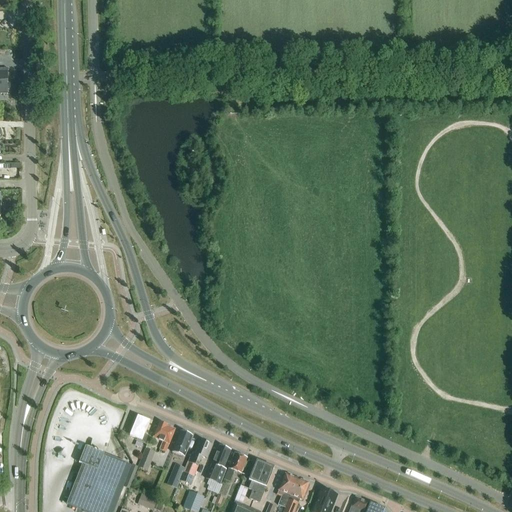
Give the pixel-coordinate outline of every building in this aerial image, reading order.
[(147,443),(150,437),(144,435),(149,422),(137,417),(129,436),(141,441),(147,443)] [(166,452),(175,430),(159,423),(153,438),(162,441),(159,450),(166,452)] [(186,434),(185,434),(180,433),(172,453),(184,458),(192,437),(190,436),(190,435),(186,434)] [(197,466),(201,457),(207,459),(212,446),(211,445),(211,444),(207,442),(205,443),(199,441),(193,456),(190,455),(183,473),(194,477),(198,467),(197,466)] [(83,511),(107,511),(126,464),(103,456),(104,455),(96,452),(95,449),(92,450),(84,447),(78,464),(81,465),(66,505),(83,511)] [(207,480),(220,485),(226,470),(223,469),(231,451),(220,447),(207,480)] [(140,460),(150,464),(155,453),(145,449),(140,460)] [(243,471),(243,469),(247,460),(245,459),(245,457),(241,455),(239,457),(235,455),(224,481),(230,483),(235,472),(241,475),(242,473),(243,471)] [(256,463),(249,481),(251,482),(248,490),(252,491),(249,500),(260,504),(273,470),(256,463)] [(123,487),(129,490),(137,468),(131,465),(123,487)] [(169,478),(179,482),(184,469),(174,465),(169,478)] [(285,508),(297,479),(292,477),(291,476),(288,474),(286,475),(279,491),(285,494),(282,496),(278,505),(285,508)] [(297,479),(285,508),(283,511),(294,511),(300,500),(302,501),(309,484),(307,483),(307,482),(303,481),(302,481),(297,479)] [(336,494),(329,491),(328,493),(321,490),(311,511),(330,511),(337,497),(336,496),(336,494)] [(155,509),(158,499),(143,494),(140,504),(155,509)] [(351,511),(350,511),(366,511),(370,504),(356,498),(351,511)] [(198,499),(194,511),(196,511),(202,511),(206,502),(198,499)] [(256,511),(234,502),(230,511),(256,511)]
